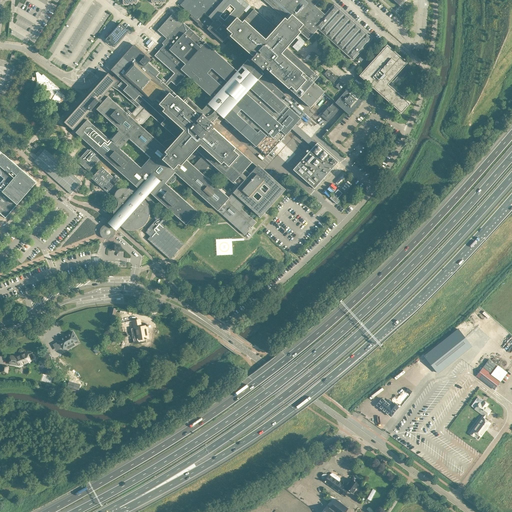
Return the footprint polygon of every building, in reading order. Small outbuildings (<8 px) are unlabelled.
[(160,50),(155,56),(174,73),(165,84),(156,76),(160,73),(148,63),(151,59),(136,46),(134,44),(122,57),(111,70),(115,74),(113,77),(110,74),(108,73),(108,74),(103,78),(94,89),(64,122),(73,130),(99,101),(102,104),(97,109),(119,128),(109,139),(87,120),(76,132),(92,147),(89,150),(88,149),(77,161),(89,171),(99,159),(95,155),(98,152),(139,189),(136,192),(133,190),(129,189),(125,188),(121,188),(119,189),(117,191),(116,192),(115,193),(115,195),(114,196),(115,196),(116,197),(117,198),(118,200),(118,201),(118,203),(118,204),(118,206),(117,207),(116,208),(115,209),(113,210),(114,216),(113,218),(112,218),(112,219),(110,221),(109,222),(111,224),(111,225),(111,226),(111,227),(112,228),(113,228),(114,228),(115,227),(117,229),(118,228),(120,226),(120,225),(121,226),(122,227),(124,228),(127,229),(130,230),(132,230),(135,230),(137,229),(141,227),(144,224),(147,221),(147,220),(148,218),(149,215),(149,212),(149,209),(149,207),(148,204),(146,201),(144,199),(145,198),(149,202),(152,207),(155,218),(156,219),(147,229),(148,230),(146,232),(150,236),(147,239),(170,259),(184,244),(164,226),(168,222),(160,215),(158,217),(155,206),(152,200),(147,195),(150,192),(161,202),(162,201),(176,214),(175,214),(186,224),(197,212),(177,194),(177,195),(164,184),(166,182),(167,183),(168,183),(170,183),(172,183),(174,182),(175,180),(176,179),(176,177),(176,175),(175,173),(174,173),(175,172),(218,211),(245,235),(256,222),(241,209),(246,204),(261,217),(285,189),(280,184),(278,186),(252,162),(216,129),(214,128),(212,127),(215,124),(213,122),(215,120),(217,123),(223,116),(263,152),(267,156),(272,151),(300,118),(305,113),(286,96),(262,75),(263,74),(261,72),(263,70),(266,67),(267,68),(267,69),(310,107),(323,93),(333,103),(329,107),(329,106),(323,113),(323,114),(321,116),(328,122),(334,114),(331,112),(337,106),(339,108),(340,107),(341,107),(350,115),(364,100),(349,86),(335,102),(313,82),(319,77),(286,48),(296,37),(298,35),(300,32),(308,39),(318,29),(320,31),(321,32),(353,60),(372,38),(334,4),(325,15),(315,6),(319,0),(264,0),(284,18),(275,28),(254,9),(242,22),(238,18),(249,5),(243,0),(184,0),(182,4),(180,5),(192,15),(190,16),(198,24),(198,25),(203,29),(203,28),(210,34),(212,33),(222,42),(229,35),(252,55),(253,55),(254,56),(249,61),(248,60),(237,71),(185,25),(173,13),(158,30),(167,38),(162,43),(164,45),(160,50)] [(115,47),(115,48),(115,47),(129,32),(120,23),(106,39),(115,47)] [(387,45),(386,46),(384,48),(382,50),(359,76),(370,85),(372,87),(401,113),(404,109),(405,110),(407,107),(406,107),(410,103),(409,103),(388,84),(407,63),(404,59),(400,56),(387,45)] [(325,62),(321,66),(326,70),(329,66),(325,62)] [(328,69),(324,74),(326,75),(326,76),(332,81),(332,80),(334,82),(337,78),(336,76),(330,70),(330,71),(328,69)] [(38,72),(36,73),(37,81),(36,90),(43,89),(46,95),(46,96),(50,103),(52,101),(60,103),(60,102),(65,103),(67,100),(68,99),(69,99),(67,98),(59,90),(60,89),(43,74),(42,76),(38,72)] [(340,81),(339,83),(336,86),(340,90),(344,85),(340,81)] [(317,143),(293,169),(314,189),(338,162),(317,143)] [(45,149),(35,161),(71,194),(82,182),(45,149)] [(0,150),(0,213),(6,218),(37,183),(0,150)] [(96,173),(91,178),(107,192),(120,179),(115,175),(113,177),(102,167),(99,170),(96,173)] [(344,174),(336,183),(337,185),(346,176),(344,174)] [(338,189),(330,198),(337,204),(340,200),(338,198),(342,193),(338,189)] [(111,224),(109,222),(108,223),(107,224),(106,225),(103,226),(100,229),(99,232),(99,236),(102,238),(105,240),(109,239),(112,237),(114,234),(114,231),(117,229),(115,227),(114,228),(113,228),(112,228),(111,227),(111,226),(111,225),(111,224)] [(271,228),(267,233),(285,249),(290,244),(271,228)] [(133,321),(123,322),(125,330),(129,329),(129,327),(132,327),(135,340),(139,339),(139,343),(145,342),(146,343),(145,339),(147,339),(147,338),(148,338),(146,326),(141,327),(140,319),(133,321)] [(458,330),(425,359),(437,373),(471,347),(458,330)] [(58,340),(63,348),(77,340),(72,331),(58,340)] [(10,357),(9,363),(17,365),(19,364),(19,365),(26,362),(26,361),(30,360),(35,359),(35,358),(34,356),(34,355),(33,353),(32,353),(32,352),(28,354),(27,353),(27,352),(19,356),(19,357),(17,358),(10,357)] [(143,359),(137,368),(142,371),(145,372),(150,364),(147,362),(148,362),(143,359)] [(489,360),(483,367),(491,374),(497,366),(489,360)] [(483,367),(476,376),(494,389),(500,381),(491,374),(483,367)] [(66,385),(63,395),(71,397),(74,388),(66,385)] [(473,430),(470,434),(474,436),(476,433),(476,434),(477,433),(481,436),(490,423),(484,419),(486,416),(486,417),(490,411),(485,407),(487,404),(478,397),(476,400),(480,403),(475,409),(483,415),(481,417),(483,418),(473,430)] [(391,416),(398,407),(393,402),(389,406),(381,399),(377,405),(391,416)] [(322,476),(321,477),(322,479),(325,481),(324,481),(341,493),(344,489),(347,491),(349,489),(353,492),(355,489),(356,489),(356,488),(359,484),(352,479),(346,487),(343,485),(344,484),(342,483),(341,484),(338,481),(339,479),(339,477),(332,472),(330,473),(329,475),(328,476),(326,474),(324,474),(322,474),(322,476)] [(336,500),(330,508),(327,506),(322,511),(345,511),(348,509),(336,500)]
